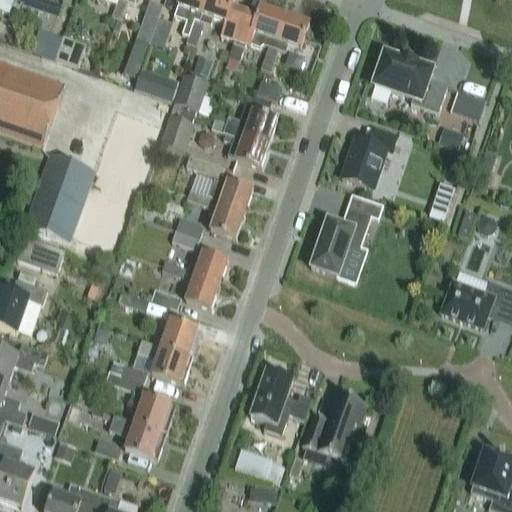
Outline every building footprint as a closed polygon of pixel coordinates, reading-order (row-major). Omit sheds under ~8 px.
[(0,0),(0,15),(9,19),(14,4),(3,0),(0,0)] [(113,0),(112,1),(118,3),(111,23),(117,25),(125,0),(113,0)] [(125,0),(117,25),(122,27),(129,7),(134,9),(136,0),(145,0),(151,2),(151,0),(125,0)] [(181,0),(173,22),(186,27),(181,40),(187,42),(190,36),(194,25),(199,27),(208,0),(181,0)] [(224,28),(220,41),(233,46),(243,17),(231,12),(235,3),(226,0),(208,0),(199,27),(194,25),(190,36),(200,40),(204,29),(210,31),(212,24),(224,28)] [(149,7),(136,44),(150,49),(154,38),(155,35),(158,26),(162,14),(163,12),(149,7)] [(243,17),(233,46),(227,63),(238,67),(244,50),(249,51),(250,50),(259,53),(263,50),(268,52),(269,51),(273,53),(284,21),(260,12),(257,22),(243,17)] [(299,54),(308,29),(284,21),(273,53),(269,51),(268,52),(265,62),(275,65),(278,55),(284,57),(287,49),(299,54)] [(185,49),(195,52),(200,40),(190,36),(185,49)] [(61,41),(56,57),(53,65),(77,73),(85,50),(61,41)] [(401,62),(400,64),(385,58),(373,90),(412,104),(410,109),(438,119),(447,92),(428,86),(432,75),(416,69),(417,67),(401,62)] [(260,75),(270,78),(275,65),(265,62),(260,75)] [(0,139),(43,155),(65,90),(0,67),(0,139)] [(178,87),(142,75),(135,95),(172,108),(178,87)] [(183,81),(172,114),(193,122),(195,115),(198,117),(208,89),(183,81)] [(282,94),(261,86),(256,101),(276,108),(282,94)] [(456,97),(450,117),(478,126),(485,107),(456,97)] [(223,140),(225,140),(234,144),(237,138),(269,149),(269,148),(264,146),(268,134),(274,136),(277,125),(267,121),(271,110),(248,102),(239,126),(228,122),(226,128),(227,129),(223,140)] [(194,130),(190,129),(193,122),(172,114),(160,151),(185,159),(194,130)] [(227,129),(226,128),(214,124),(210,135),(223,140),(227,129)] [(391,156),(395,143),(375,136),(370,151),(353,145),(340,183),(371,193),(385,154),(391,156)] [(269,150),(269,149),(237,138),(234,144),(225,140),(223,145),(232,148),(227,162),(260,173),(265,162),(259,160),(264,148),(269,150)] [(70,249),(95,177),(48,160),(22,233),(70,249)] [(224,174),(189,161),(185,172),(220,185),(224,174)] [(440,185),(429,217),(443,223),(455,190),(440,185)] [(186,205),(199,210),(202,200),(213,204),(212,209),(244,220),(244,219),(239,217),(243,205),(248,207),(252,196),(227,187),(226,190),(214,186),(210,196),(191,189),(186,205)] [(244,221),(244,220),(212,209),(213,204),(202,200),(199,210),(209,213),(207,219),(215,222),(210,236),(235,245),(239,233),(234,231),(238,219),(244,221)] [(365,239),(370,224),(346,216),(341,231),(327,226),(310,273),(337,283),(354,236),(365,239)] [(476,221),(465,217),(457,240),(468,244),(476,221)] [(204,234),(179,225),(175,236),(200,244),(204,234)] [(200,244),(175,236),(171,248),(196,257),(200,244)] [(57,280),(64,257),(25,243),(17,266),(57,280)] [(190,270),(188,275),(187,279),(219,291),(219,290),(214,288),(218,276),(223,278),(227,267),(202,258),(197,273),(190,270)] [(165,277),(173,280),(176,271),(164,266),(161,276),(165,277)] [(188,275),(176,271),(173,280),(185,284),(183,290),(190,293),(185,306),(210,315),(214,304),(209,302),(213,290),(218,292),(219,291),(194,282),(187,279),(188,275)] [(12,297),(2,294),(0,300),(0,333),(17,339),(28,306),(42,311),(48,297),(16,285),(12,297)] [(501,318),(509,294),(487,286),(483,298),(452,287),(440,319),(482,334),(489,314),(501,318)] [(117,308),(165,325),(169,313),(151,307),(121,296),(117,308)] [(151,307),(169,313),(176,316),(180,305),(154,296),(151,307)] [(160,352),(188,362),(193,364),(198,349),(193,347),(197,335),(169,325),(160,352)] [(183,374),(188,362),(160,352),(159,354),(142,348),(138,360),(155,366),(150,380),(183,392),(188,376),(183,374)] [(0,354),(0,382),(9,386),(14,371),(31,377),(34,368),(44,372),(48,359),(22,349),(17,361),(0,354)] [(112,367),(108,377),(143,389),(147,379),(112,367)] [(298,407),(288,403),(294,385),(267,376),(251,423),(267,428),(264,436),(282,442),(290,421),(305,427),(313,405),(301,400),(298,407)] [(130,406),(140,410),(133,427),(161,437),(166,439),(171,425),(166,423),(170,411),(139,400),(143,389),(108,377),(104,388),(133,398),(130,406)] [(4,402),(9,386),(0,382),(0,424),(21,432),(26,420),(17,416),(20,407),(4,402)] [(361,429),(368,411),(336,400),(327,427),(314,422),(303,452),(348,468),(356,444),(362,446),(367,431),(361,429)] [(55,437),(60,424),(33,415),(29,428),(55,437)] [(161,437),(133,427),(133,428),(114,422),(109,437),(128,443),(124,455),(156,467),(162,451),(157,449),(161,437)] [(55,458),(73,464),(78,450),(60,444),(55,458)] [(121,454),(98,446),(94,457),(117,465),(121,454)] [(17,474),(23,455),(0,447),(0,505),(17,511),(22,511),(33,480),(17,474)] [(493,506),(490,511),(511,511),(511,465),(505,463),(506,460),(489,454),(488,457),(486,457),(483,465),(480,464),(475,479),(478,480),(471,499),(493,506)] [(271,466),(241,455),(234,475),(265,485),(271,466)] [(113,497),(119,478),(110,475),(104,494),(113,497)] [(93,511),(98,499),(70,489),(66,502),(52,497),(47,511),(93,511)] [(275,509),(276,498),(266,497),(265,507),(275,509)] [(135,511),(98,499),(93,511),(135,511)]
